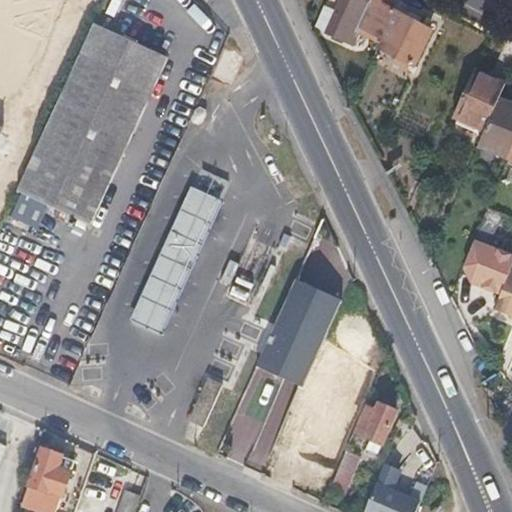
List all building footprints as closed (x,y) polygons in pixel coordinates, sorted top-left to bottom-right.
[(372,0),(340,0),(336,12),(327,32),(354,45),(357,37),(372,0)] [(431,31),(387,11),(391,0),(372,0),(357,37),(376,47),(375,51),(413,68),(431,31)] [(327,32),(336,12),(323,6),(315,27),(327,32)] [(143,118),(152,100),(170,63),(172,57),(100,22),(22,188),(94,222),(143,118)] [(483,131),(498,99),(504,86),(473,72),(452,116),(483,131)] [(508,155),(511,145),(511,104),(498,99),(483,131),(478,143),(508,155)] [(160,335),(221,200),(193,187),(132,322),(160,335)] [(488,211),(475,242),(485,246),(499,216),(488,211)] [(265,293),(275,272),(270,269),(260,291),(265,293)] [(493,311),(511,318),(511,272),(509,271),(493,311)] [(305,386),(329,333),(337,316),(345,299),(302,279),(262,366),(280,375),(305,386)] [(344,421),(362,381),(328,365),(309,406),(344,421)] [(207,427),(225,383),(209,376),(191,421),(207,427)] [(252,448),(270,454),(290,399),(273,392),(275,387),(249,377),(223,450),(240,456),(245,442),(253,444),(252,448)] [(381,444),(395,412),(383,407),(377,404),(374,411),(365,408),(354,433),(370,440),(366,449),(378,453),(381,444)] [(61,493),(73,458),(42,448),(30,482),(61,493)] [(344,490),(359,458),(344,451),(329,484),(344,490)] [(415,511),(421,501),(427,487),(414,482),(407,499),(391,492),(401,468),(385,461),(362,511),(415,511)] [(133,511),(140,494),(126,489),(117,511),(133,511)] [(26,511),(30,500),(21,496),(15,511),(26,511)]
